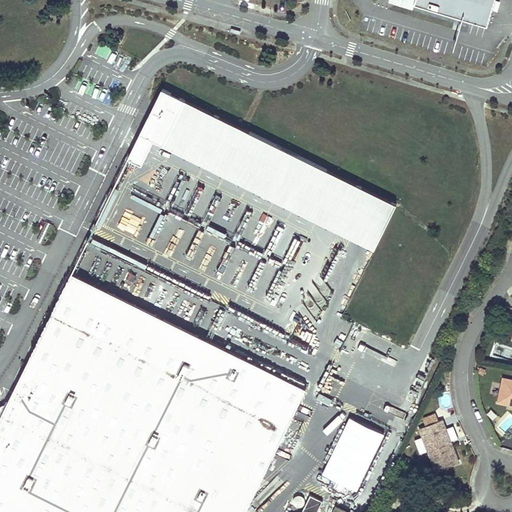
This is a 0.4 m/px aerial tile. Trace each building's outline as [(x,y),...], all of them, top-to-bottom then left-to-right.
[(488,25),(495,0),(398,0),(399,1),(413,5),(414,2),(488,25)] [(164,146),(185,101),(163,90),(156,104),(149,119),(141,135),(147,138),(164,146)] [(185,101),(164,146),(350,238),(375,251),(397,206),(185,101)] [(151,246),(167,211),(130,195),(124,207),(147,217),(137,240),(151,246)] [(257,253),(261,256),(282,227),(273,221),(265,215),(244,245),(248,248),(256,237),(264,243),(257,253)] [(213,238),(210,244),(218,247),(209,269),(217,272),(228,244),(213,238)] [(0,511),(245,511),(295,412),(306,390),(72,274),(61,296),(8,403),(6,404),(0,407),(0,511)] [(511,377),(504,376),(498,400),(507,402),(508,399),(511,400),(511,377)] [(359,493),(383,434),(346,419),(322,479),(359,493)] [(459,462),(453,445),(450,446),(448,443),(451,442),(443,419),(420,427),(436,471),(459,462)] [(293,508),(303,507),(302,497),(293,497),(293,508)] [(320,511),(325,503),(313,497),(305,511),(320,511)]
